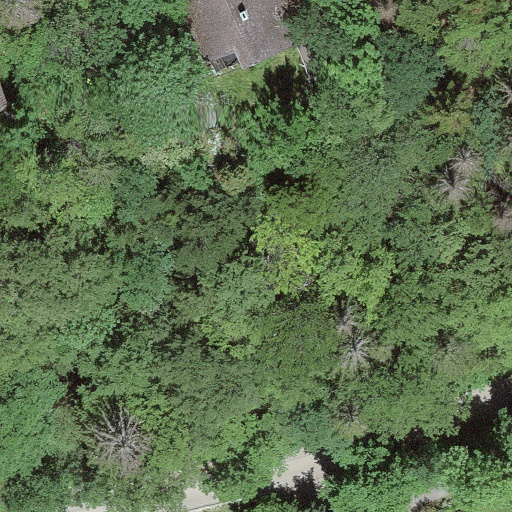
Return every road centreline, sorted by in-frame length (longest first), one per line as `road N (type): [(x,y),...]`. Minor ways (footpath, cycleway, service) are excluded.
road 1 (residential): [(511,398),(290,468)]
road 2 (residential): [(290,468),(82,511)]
